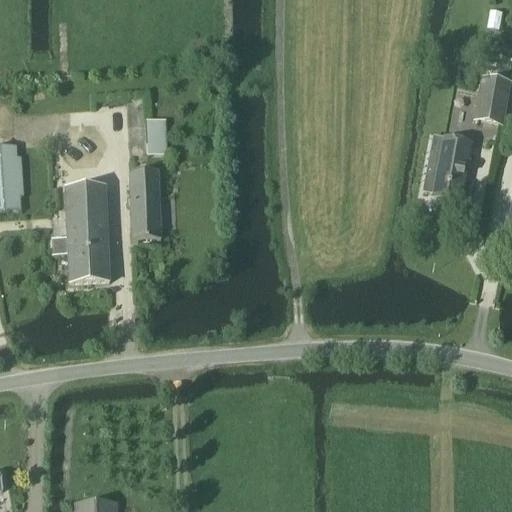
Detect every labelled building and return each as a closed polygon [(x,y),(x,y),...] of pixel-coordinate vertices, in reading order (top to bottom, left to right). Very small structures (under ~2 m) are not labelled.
[(484,73),(483,78),(508,83),(509,78),(511,61),(511,49),(489,45),(484,73)] [(501,129),(509,87),(483,82),(475,124),(501,129)] [(165,148),(165,125),(144,126),(145,149),(165,148)] [(444,143),(444,144),(434,142),(424,196),(434,198),(433,202),(459,207),(470,148),(444,143)] [(0,216),(19,215),(15,151),(0,152),(0,216)] [(128,178),(131,246),(160,245),(156,177),(128,178)] [(67,287),(107,286),(105,192),(63,193),(65,244),(51,245),(52,260),(67,260),(67,287)]
